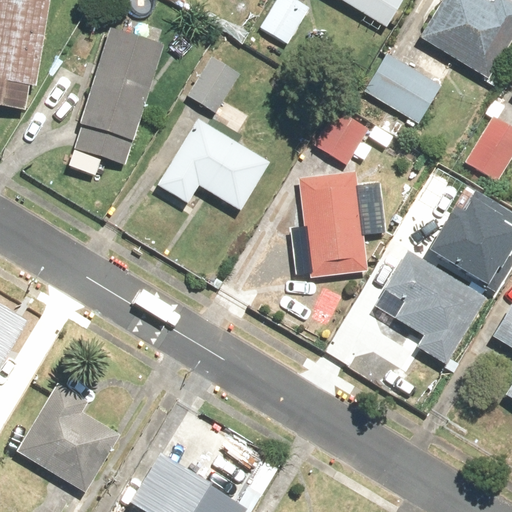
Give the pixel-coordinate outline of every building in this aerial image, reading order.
[(32,90),(44,0),(0,0),(0,106),(21,109),(24,89),(32,90)] [(310,9),(295,0),(281,0),(263,30),(289,45),(310,9)] [(327,0),(382,30),(399,0),(327,0)] [(476,0),(440,0),(415,40),(482,81),(511,32),(511,6),(502,0),(489,0),(486,6),(476,0)] [(124,166),(158,47),(100,31),(67,150),(124,166)] [(444,89),(391,55),(367,93),(419,127),(444,89)] [(244,77),(213,58),(187,98),(219,118),(244,77)] [(368,133),(337,113),(315,147),(347,167),(368,133)] [(511,173),(511,128),(494,118),(465,167),(503,189),(511,173)] [(267,165),(193,122),(153,189),(185,207),(195,190),(238,215),(267,165)] [(352,172),(295,180),(307,278),(365,271),(352,172)] [(456,208),(433,246),(493,281),(511,249),(511,214),(476,193),(464,213),(456,208)] [(483,301),(403,254),(379,294),(398,305),(389,321),(418,338),(412,348),(443,367),(483,301)] [(0,306),(0,367),(27,322),(0,306)] [(511,309),(507,306),(487,338),(511,352),(511,381),(499,402),(511,409),(511,309)] [(53,384),(12,453),(81,494),(115,436),(78,414),(85,403),(53,384)] [(236,511),(151,458),(119,508),(126,511),(236,511)]
